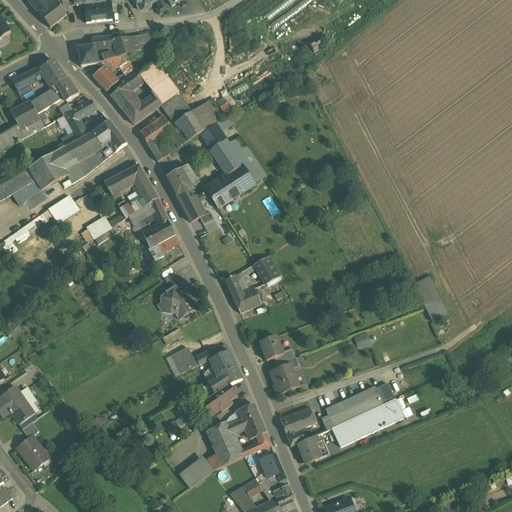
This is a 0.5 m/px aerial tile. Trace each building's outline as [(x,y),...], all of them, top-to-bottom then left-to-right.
[(41,0),(25,0),(33,9),(41,3),(41,0)] [(58,0),(55,3),(64,14),(66,13),(67,13),(66,8),(65,0),(58,0)] [(73,0),(65,0),(66,8),(74,7),(73,0)] [(124,0),(126,3),(131,11),(136,7),(132,0),(124,0)] [(132,0),(136,7),(139,12),(144,11),(150,8),(150,5),(155,2),(156,2),(154,0),(132,0)] [(168,11),(161,0),(159,0),(156,2),(155,2),(159,9),(156,11),(159,16),(168,11)] [(267,20),(296,0),(283,0),(263,14),(267,20)] [(41,3),(33,9),(39,16),(46,10),(41,3)] [(46,10),(39,16),(50,30),(66,17),(64,14),(55,3),(46,10)] [(102,4),(84,7),(86,24),(104,22),(103,6),(102,6),(102,4)] [(105,5),(103,6),(104,22),(112,21),(110,5),(105,5)] [(0,18),(0,40),(10,33),(0,18)] [(150,35),(142,37),(145,46),(152,40),(150,35)] [(113,42),(111,42),(113,46),(115,52),(117,59),(122,57),(140,51),(145,46),(142,37),(113,42)] [(112,39),(92,41),(93,47),(94,47),(95,51),(113,46),(111,42),(113,42),(112,39)] [(93,47),(77,49),(81,69),(97,66),(98,65),(95,51),(94,47),(93,47)] [(115,52),(101,56),(103,61),(104,63),(117,59),(115,52)] [(98,65),(97,66),(101,71),(104,69),(115,68),(119,69),(126,65),(122,57),(117,59),(104,63),(100,65),(98,65)] [(66,81),(54,62),(41,70),(40,71),(44,78),(52,90),(56,88),(66,81)] [(139,77),(138,79),(142,84),(155,97),(163,106),(178,95),(153,65),(139,77)] [(40,69),(12,83),(16,91),(44,78),(40,71),(41,70),(40,69)] [(115,81),(104,69),(101,71),(92,79),(107,94),(118,84),(117,83),(115,81)] [(129,70),(121,74),(122,76),(115,81),(117,83),(119,82),(121,84),(132,77),(129,70)] [(136,75),(121,86),(122,88),(128,94),(142,84),(138,79),(139,77),(136,75)] [(78,97),(68,80),(66,81),(56,88),(66,104),(78,97)] [(231,90),(233,97),(249,91),(246,84),(231,90)] [(122,88),(110,98),(122,112),(135,102),(128,94),(122,88)] [(56,96),(40,107),(39,105),(32,108),(38,117),(43,113),(60,102),(56,96)] [(140,108),(135,102),(122,112),(134,127),(163,106),(155,97),(140,108)] [(91,103),(72,114),(77,121),(96,111),(91,103)] [(210,103),(192,114),(205,133),(215,126),(222,122),(210,103)] [(32,108),(30,104),(11,114),(18,127),(21,132),(40,122),(37,117),(38,117),(32,108)] [(68,106),(59,111),(63,118),(65,117),(72,113),(68,106)] [(38,117),(37,117),(40,122),(46,118),(43,113),(38,117)] [(72,113),(65,117),(69,126),(77,121),(72,114),(72,113)] [(192,114),(176,124),(184,137),(188,144),(201,136),(205,133),(192,114)] [(163,118),(140,134),(147,146),(153,142),(155,141),(155,140),(171,129),(163,118)] [(87,138),(77,121),(69,126),(74,134),(79,142),(87,138)] [(40,122),(21,132),(25,140),(44,129),(40,122)] [(120,138),(108,122),(91,135),(101,148),(108,144),(110,145),(111,145),(120,138)] [(205,133),(201,136),(211,152),(225,142),(226,142),(215,126),(205,133)] [(21,132),(18,127),(13,131),(19,143),(25,140),(21,132)] [(19,143),(13,131),(0,137),(0,153),(0,154),(19,143)] [(74,134),(61,141),(66,149),(79,142),(74,134)] [(66,149),(55,155),(63,169),(101,148),(91,135),(87,138),(79,142),(66,149)] [(184,137),(173,143),(178,151),(188,144),(184,137)] [(120,138),(111,145),(117,152),(126,146),(120,138)] [(239,140),(229,147),(242,167),(254,185),(264,178),(239,140)] [(153,142),(147,146),(154,157),(160,153),(153,142)] [(229,147),(225,142),(211,152),(228,177),(242,167),(229,147)] [(160,153),(154,157),(158,164),(178,151),(173,143),(160,153)] [(101,148),(63,169),(68,177),(67,177),(72,185),(85,178),(117,152),(111,145),(110,145),(108,144),(101,148)] [(55,155),(29,171),(32,177),(41,192),(42,193),(67,177),(68,177),(63,169),(55,155)] [(228,177),(222,180),(234,199),(238,196),(255,185),(254,185),(242,167),(228,177)] [(138,168),(120,178),(127,191),(134,187),(146,181),(138,168)] [(174,168),(163,174),(166,179),(167,179),(177,174),(174,168)] [(177,174),(167,179),(177,198),(186,193),(184,190),(197,183),(188,168),(177,174)] [(29,171),(0,187),(0,199),(16,190),(15,188),(32,177),(29,171)] [(32,177),(15,188),(16,190),(24,203),(41,192),(32,177)] [(120,178),(105,185),(113,198),(119,195),(127,191),(120,178)] [(222,180),(206,191),(206,192),(209,198),(218,210),(234,199),(222,180)] [(157,201),(146,181),(134,187),(141,200),(128,210),(132,217),(157,201)] [(186,193),(177,198),(191,224),(200,220),(205,217),(198,204),(196,199),(190,202),(186,193)] [(207,193),(196,199),(198,204),(209,198),(207,193)] [(66,199),(49,211),(59,226),(76,214),(66,199)] [(158,202),(142,211),(146,217),(153,213),(159,225),(167,221),(158,202)] [(124,203),(118,207),(126,220),(132,217),(128,210),(124,203)] [(142,211),(133,217),(136,221),(136,222),(146,217),(142,211)] [(205,217),(200,220),(204,227),(215,221),(211,214),(205,217)] [(13,244),(44,222),(40,217),(9,238),(13,244)] [(104,219),(86,230),(87,231),(93,240),(93,241),(95,240),(106,233),(111,230),(104,219)] [(175,238),(168,223),(151,232),(158,246),(164,243),(175,238)] [(87,231),(81,235),(87,244),(93,240),(87,231)] [(151,232),(142,236),(150,250),(157,247),(158,246),(151,232)] [(106,233),(95,240),(98,246),(110,239),(106,233)] [(175,238),(164,243),(167,251),(168,252),(179,246),(175,238)] [(59,241),(48,248),(53,256),(64,248),(59,241)] [(158,246),(157,247),(161,254),(167,251),(164,243),(158,246)] [(150,250),(143,253),(151,266),(164,258),(161,254),(157,247),(150,250)] [(269,259),(255,267),(266,286),(280,279),(269,259)] [(177,274),(165,281),(171,291),(175,288),(179,294),(182,292),(186,289),(177,274)] [(250,292),(241,275),(235,278),(239,287),(237,288),(240,296),(250,292)] [(235,278),(226,283),(229,291),(236,288),(237,288),(239,287),(235,278)] [(430,278),(414,286),(433,324),(448,316),(430,278)] [(179,294),(175,288),(171,291),(165,294),(167,296),(161,300),(160,306),(158,308),(162,314),(172,316),(175,315),(179,321),(194,312),(182,292),(179,294)] [(236,288),(229,291),(240,315),(261,306),(254,290),(250,292),(240,296),(237,288),(236,288)] [(283,292),(274,296),(277,302),(286,297),(283,292)] [(179,330),(163,339),(166,346),(183,336),(179,330)] [(367,335),(356,339),(360,349),(370,345),(367,335)] [(276,338),(259,344),(267,364),(274,361),(284,357),(283,354),(276,338)] [(226,346),(214,351),(218,358),(229,352),(226,346)] [(214,351),(211,353),(209,348),(205,350),(207,355),(197,359),(196,356),(192,358),(188,349),(172,357),(181,376),(193,370),(208,363),(218,358),(214,351)] [(292,351),(283,354),(284,357),(274,361),(276,366),(295,359),(292,351)] [(218,358),(208,363),(217,380),(229,372),(237,369),(229,352),(218,358)] [(295,359),(276,366),(279,373),(291,368),(292,371),(298,369),(295,359)] [(28,365),(22,369),(26,374),(32,370),(28,365)] [(279,373),(271,376),(276,388),(274,389),(277,397),(299,389),(292,371),(291,368),(279,373)] [(217,380),(208,386),(215,397),(227,388),(242,381),(237,369),(229,372),(217,380)] [(387,386),(376,392),(383,407),(394,402),(387,386)] [(21,395),(16,388),(1,399),(1,400),(0,400),(0,413),(7,409),(20,426),(37,413),(32,406),(30,407),(21,395)] [(215,397),(201,405),(206,413),(208,412),(212,417),(220,412),(222,414),(233,406),(230,402),(235,399),(227,388),(215,397)] [(374,389),(325,412),(329,420),(334,430),(383,407),(376,392),(374,389)] [(36,403),(27,390),(21,395),(30,407),(32,406),(36,403)] [(334,430),(332,431),(340,449),(403,420),(395,402),(334,430)] [(254,406),(239,412),(243,422),(258,416),(254,406)] [(309,409),(279,421),(285,435),(315,424),(309,409)] [(188,414),(183,418),(189,427),(195,423),(188,414)] [(163,416),(154,422),(159,430),(168,424),(163,416)] [(266,435),(258,416),(243,422),(246,429),(251,441),(259,438),(266,435)] [(183,418),(175,423),(182,432),(189,427),(183,418)] [(329,420),(323,423),(325,426),(328,432),(332,431),(334,430),(329,420)] [(243,422),(228,428),(231,436),(246,429),(243,422)] [(226,424),(207,434),(214,450),(233,441),(231,436),(228,428),(226,424)] [(32,425),(22,432),(29,441),(33,438),(39,434),(32,425)] [(170,436),(178,432),(174,425),(166,429),(170,436)] [(325,426),(302,436),(305,442),(305,443),(316,438),(328,432),(325,426)] [(300,434),(287,439),(291,449),(305,443),(305,442),(302,436),(302,435),(300,434)] [(266,435),(259,438),(262,445),(269,442),(266,435)] [(29,441),(18,450),(26,461),(25,461),(34,473),(43,466),(41,464),(48,459),(49,461),(50,461),(33,438),(29,441)] [(305,443),(297,447),(305,466),(321,459),(316,446),(320,445),(316,438),(305,443)] [(233,441),(214,450),(217,457),(222,469),(242,460),(240,455),(233,441)] [(262,445),(240,455),(242,460),(256,454),(272,447),(269,442),(262,445)] [(256,454),(245,459),(251,471),(259,468),(260,468),(260,462),(256,454)] [(276,456),(263,461),(271,480),(277,477),(277,479),(277,480),(278,480),(280,484),(286,481),(276,456)] [(217,457),(205,463),(213,473),(222,469),(217,457)] [(204,463),(182,480),(190,491),(213,473),(204,463)] [(265,483),(259,468),(251,471),(256,482),(258,486),(258,487),(264,483),(265,483)] [(284,498),(277,502),(280,511),(289,511),(297,509),(286,481),(280,484),(284,494),(282,495),(284,498)] [(256,482),(244,489),(248,496),(250,498),(262,492),(258,487),(258,486),(256,482)] [(264,483),(258,487),(262,492),(269,503),(276,500),(265,483),(264,483)] [(244,489),(231,496),(236,503),(248,496),(244,489)] [(6,491),(1,495),(7,504),(12,500),(6,491)] [(248,496),(236,503),(241,509),(253,503),(250,498),(248,496)] [(277,502),(257,510),(253,503),(241,509),(243,511),(280,511),(277,502)] [(347,502),(324,511),(353,511),(352,508),(349,509),(347,502)]
